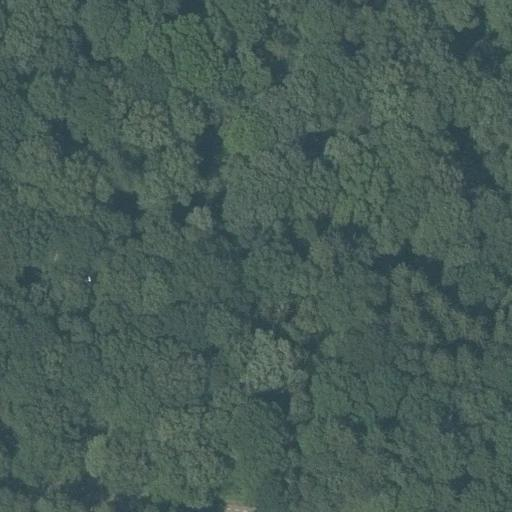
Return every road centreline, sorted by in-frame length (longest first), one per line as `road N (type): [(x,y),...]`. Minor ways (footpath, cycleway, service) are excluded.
road 1 (tertiary): [(0,489),(184,511)]
road 2 (unknown): [(511,68),(416,36),(376,0)]
